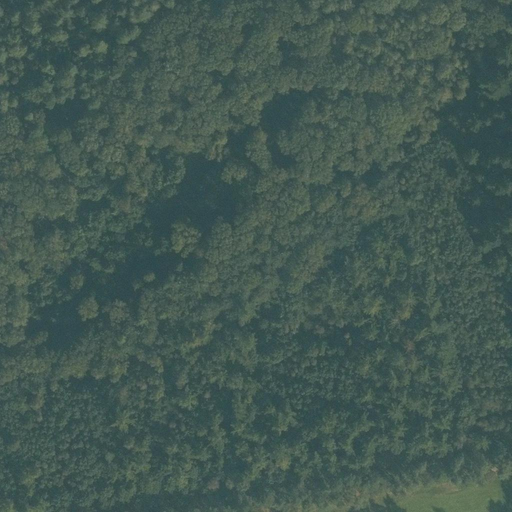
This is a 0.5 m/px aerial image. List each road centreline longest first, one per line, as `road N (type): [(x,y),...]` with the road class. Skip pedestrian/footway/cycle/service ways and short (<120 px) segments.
road 1 (track): [(481,443),(66,511)]
road 2 (track): [(392,172),(430,256),(481,443)]
road 3 (track): [(511,25),(392,172)]
